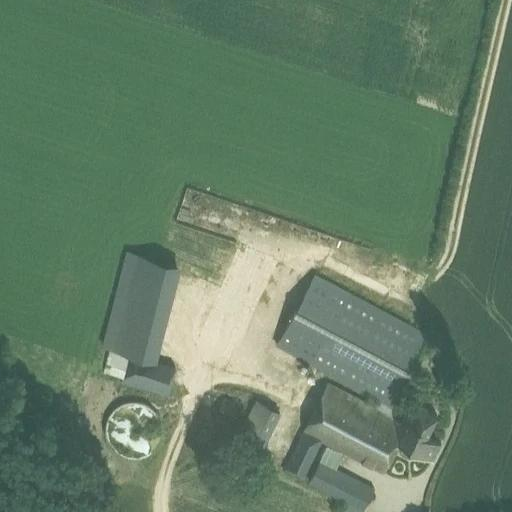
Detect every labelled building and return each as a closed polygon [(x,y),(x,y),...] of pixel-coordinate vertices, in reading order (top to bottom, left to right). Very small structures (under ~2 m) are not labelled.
[(277,344),(379,399),(391,405),(428,334),(314,274),(277,344)] [(101,347),(109,349),(103,373),(125,377),(122,385),(169,397),(176,367),(157,362),(173,296),(118,282),(101,347)] [(391,405),(379,399),(373,410),(327,386),(282,470),(300,480),(320,442),(381,475),(398,441),(399,441),(431,459),(439,443),(425,435),(437,414),(411,400),(400,421),(390,416),(391,405)] [(253,399),(233,440),(259,453),(279,412),(253,399)] [(111,448),(115,452),(122,457),(128,458),(132,459),(137,458),(144,457),(149,455),(153,451),(157,446),(160,441),(162,435),(162,429),(161,424),(159,418),(156,413),(153,409),(148,405),(143,403),(139,402),(135,402),(134,401),(129,402),(123,403),(117,407),(110,414),(106,423),(105,429),(106,437),(108,443),(111,448)] [(340,509),(345,511),(361,511),(374,487),(321,460),(310,482),(344,500),(340,509)]
